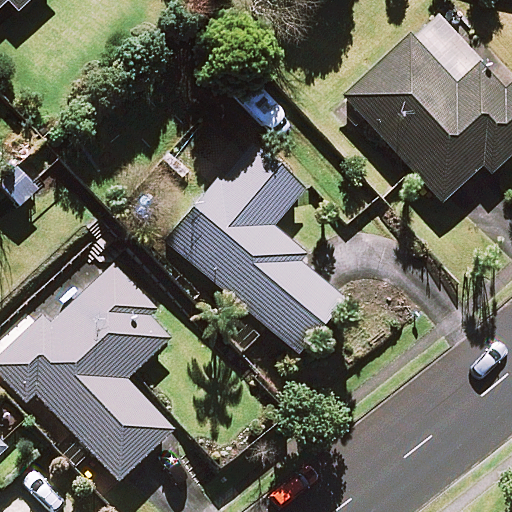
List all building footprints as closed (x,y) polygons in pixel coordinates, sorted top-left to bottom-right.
[(0,0),(0,15),(11,7),(19,17),(39,0),(0,0)] [(511,85),(446,11),(347,100),(444,208),(487,170),(493,177),(511,160),(511,85)] [(312,261),(276,229),(304,197),(252,151),(169,246),(298,358),(344,306),(304,271),(312,261)] [(158,305),(121,265),(51,329),(45,324),(0,365),(0,374),(29,407),(39,397),(121,486),(178,434),(130,382),(171,345),(145,317),(158,305)] [(0,511),(0,460),(9,452),(0,442),(0,511)]
